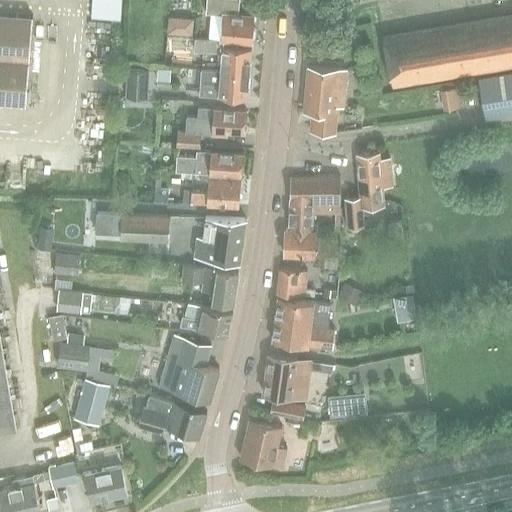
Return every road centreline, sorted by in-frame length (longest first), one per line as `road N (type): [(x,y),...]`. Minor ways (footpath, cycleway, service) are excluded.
road 1 (tertiary): [(226,511),(219,441),(257,298),(290,0)]
road 2 (unknown): [(0,122),(44,109),(58,91),(67,53),(61,19),(43,0)]
